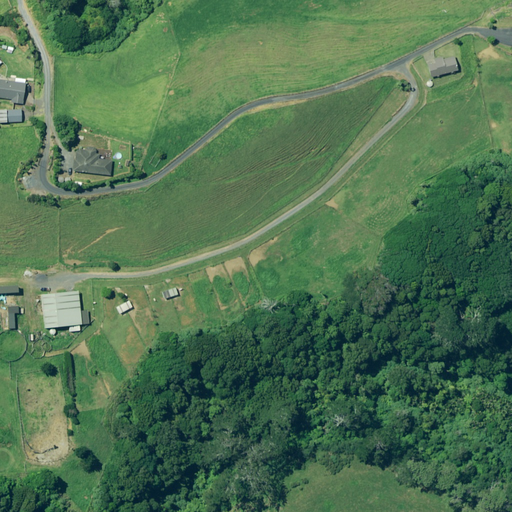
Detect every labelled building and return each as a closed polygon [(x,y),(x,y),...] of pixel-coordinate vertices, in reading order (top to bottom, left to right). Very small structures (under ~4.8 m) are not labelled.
[(457,71),(454,56),(435,61),(435,64),(428,66),(431,78),(457,71)] [(26,80),(16,79),(16,82),(0,80),(0,98),(12,100),(12,103),(23,104),(26,80)] [(0,123),(9,123),(23,122),(22,110),(8,110),(0,110),(0,123)] [(87,148),(87,151),(76,150),(73,172),(110,176),(112,161),(111,161),(112,150),(87,148)] [(80,325),(89,324),(88,311),(81,312),(79,292),(42,296),(45,329),(70,326),(70,332),(81,331),(80,325)] [(133,307),(130,301),(117,308),(120,314),(133,307)]
